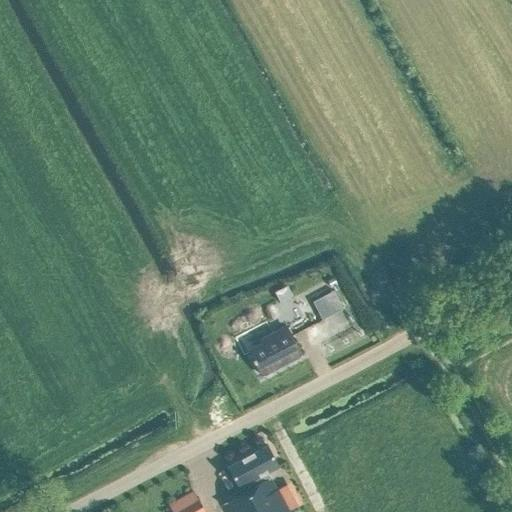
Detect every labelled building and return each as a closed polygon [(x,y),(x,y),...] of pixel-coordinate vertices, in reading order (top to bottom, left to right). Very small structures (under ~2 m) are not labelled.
[(293,331),(307,324),(295,300),(280,307),(293,331)] [(265,321),(234,338),(243,355),(249,352),(254,360),(252,361),(254,364),(255,363),(262,375),(300,355),(285,327),(272,334),(265,321)] [(232,322),(217,322),(218,339),(233,338),(232,322)] [(276,490),(267,473),(278,467),(267,446),(228,467),(242,493),(223,504),(227,511),(289,511),(277,490),(276,490)] [(205,511),(192,490),(168,504),(172,511),(205,511)]
